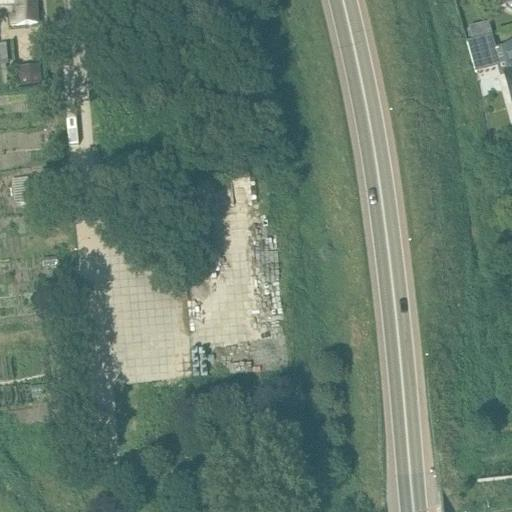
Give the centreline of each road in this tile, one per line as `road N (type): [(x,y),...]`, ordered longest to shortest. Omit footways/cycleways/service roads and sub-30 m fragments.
road 1 (tertiary): [(413,511),(386,235),(342,0)]
road 2 (residential): [(107,456),(87,214)]
road 3 (unclassified): [(87,214),(73,0)]
